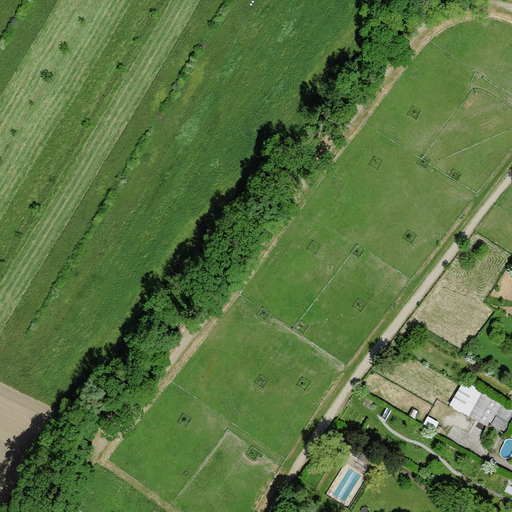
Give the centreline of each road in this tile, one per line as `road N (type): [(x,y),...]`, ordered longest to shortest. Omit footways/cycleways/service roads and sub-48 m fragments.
road 1 (track): [(511,9),(463,5),(413,35),(224,297),(104,436),(66,511)]
road 2 (track): [(268,511),(361,369),(511,175)]
